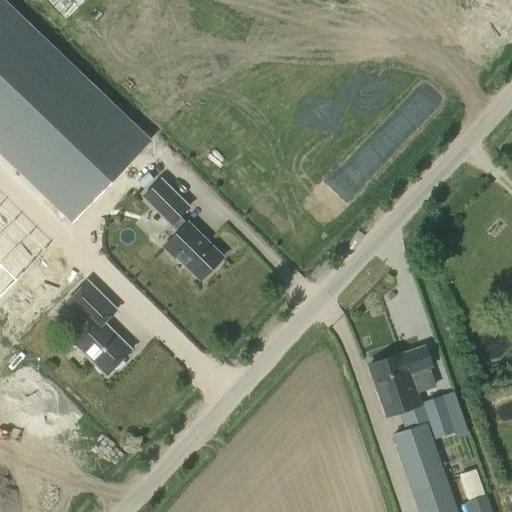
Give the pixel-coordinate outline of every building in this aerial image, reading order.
[(0,153),(71,222),(142,148),(0,13),(0,153)] [(221,257),(205,242),(186,223),(180,217),(187,210),(158,182),(151,188),(143,197),(172,226),(177,231),(163,246),(174,257),(176,255),(199,278),(221,257)] [(0,288),(39,249),(0,210),(0,288)] [(86,282),(67,302),(87,322),(70,339),(105,374),(113,367),(117,367),(123,361),(122,358),(130,350),(102,323),(115,310),(86,282)] [(401,353),(368,364),(381,402),(385,413),(386,416),(397,412),(419,404),(414,391),(433,384),(427,366),(431,365),(424,346),(401,354),(401,353)] [(454,431),(441,395),(421,402),(421,403),(427,421),(434,438),(454,431)] [(456,511),(425,422),(391,433),(412,494),(418,511),(456,511)] [(491,511),(486,497),(466,504),(468,511),(491,511)]
